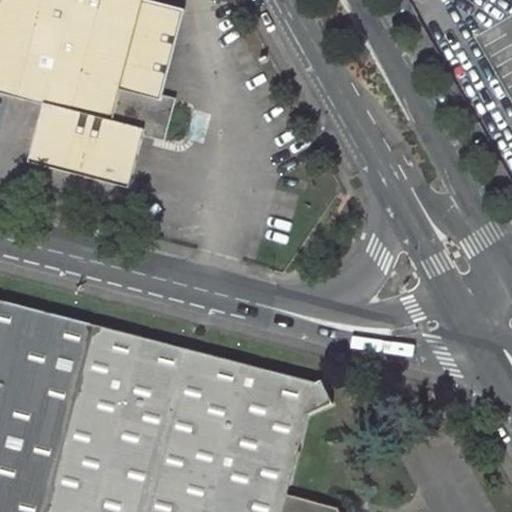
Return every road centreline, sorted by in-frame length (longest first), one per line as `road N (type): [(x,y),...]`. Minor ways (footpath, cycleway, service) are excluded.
road 1 (tertiary): [(487,233),(358,0)]
road 2 (unclassified): [(255,303),(0,237)]
road 3 (unclassified): [(335,81),(381,118),(440,219),(487,233)]
road 4 (unclassified): [(388,177),(392,228),(377,266),(357,290),(309,311)]
road 5 (unclassified): [(255,303),(326,335),(407,351)]
road 6 (unclassified): [(464,309),(309,311)]
road 7 (tertiary): [(388,177),(464,309)]
